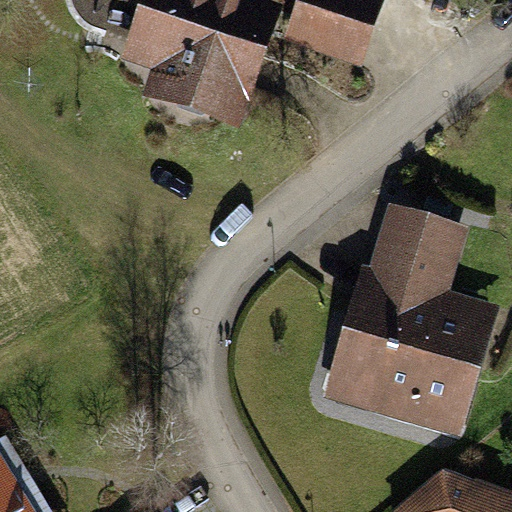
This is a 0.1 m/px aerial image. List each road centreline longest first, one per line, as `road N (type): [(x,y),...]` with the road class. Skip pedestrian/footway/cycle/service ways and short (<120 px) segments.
road 1 (residential): [(247,511),(199,395),(196,333),(229,253),(284,199),(511,36)]
road 2 (track): [(0,109),(50,158),(248,234)]
